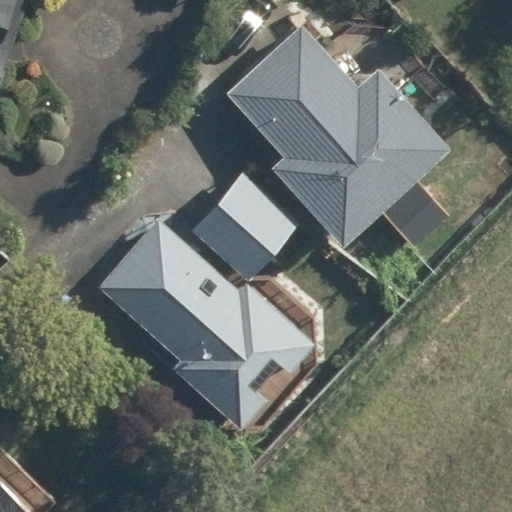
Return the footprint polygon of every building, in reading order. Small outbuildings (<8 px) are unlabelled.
[(0,0),(0,41),(16,0),(0,0)] [(435,147),(386,91),(421,61),(368,1),(315,48),(292,21),(212,91),(267,154),(256,164),(327,243),(435,147)] [(157,221),(93,287),(169,360),(160,368),(226,432),(256,402),(236,383),(254,365),(270,381),(322,327),(273,280),(264,289),(249,275),(294,229),(234,170),(171,235),(157,221)] [(400,511),(317,439),(252,511),(400,511)] [(0,511),(37,511),(52,497),(0,444),(0,511)]
